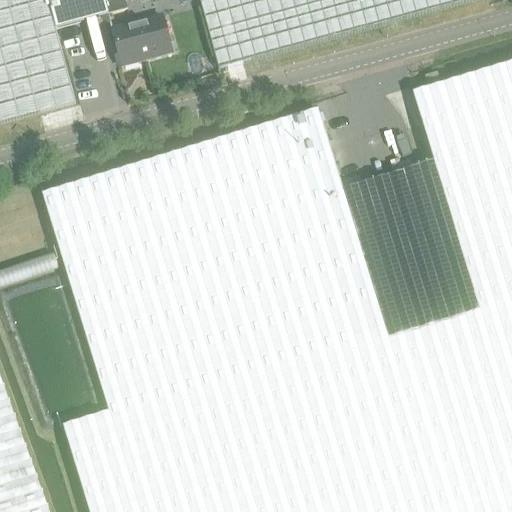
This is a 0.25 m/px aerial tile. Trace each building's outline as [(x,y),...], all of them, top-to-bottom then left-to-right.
[(0,0),(0,126),(39,116),(75,106),(55,32),(46,0),(198,0),(218,72),(484,0),(0,0)] [(46,0),(55,32),(103,19),(128,12),(124,0),(46,0)] [(128,28),(111,32),(121,70),(171,57),(163,28),(130,37),(128,28)] [(287,124),(41,197),(55,243),(88,351),(108,414),(108,416),(63,430),(87,511),(511,511),(511,66),(422,94),(412,97),(434,166),(479,305),(355,343),(287,124)] [(428,88),(440,85),(437,73),(425,77),(428,88)] [(318,114),(287,124),(355,343),(479,305),(434,166),(352,191),(343,194),(318,114)] [(0,511),(47,511),(0,381),(0,511)]
